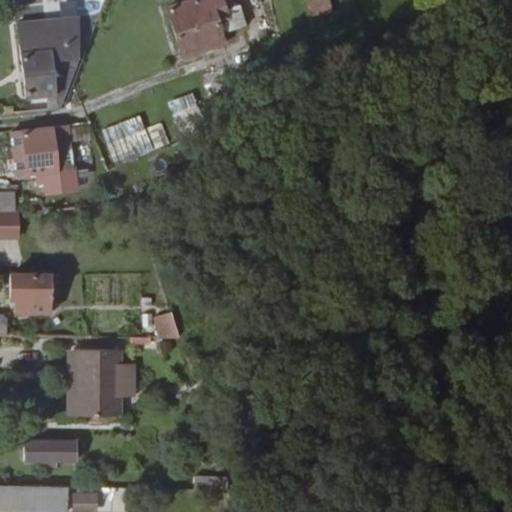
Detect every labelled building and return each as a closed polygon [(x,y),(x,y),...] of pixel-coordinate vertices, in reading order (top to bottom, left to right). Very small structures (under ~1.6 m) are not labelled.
[(173,61),(204,49),(200,35),(208,32),(227,23),(228,26),(236,22),(233,14),(231,15),(224,1),(219,3),(218,0),(178,0),(153,10),(173,61)] [(72,89),(70,10),(9,17),(22,91),(63,84),(63,90),(72,89)] [(200,35),(204,49),(213,46),(208,32),(200,35)] [(195,96),(102,131),(115,166),(208,131),(195,96)] [(71,109),(13,117),(18,159),(76,150),(71,109)] [(0,198),(0,217),(20,218),(20,198),(0,198)] [(24,221),(0,220),(0,245),(24,245),(24,221)] [(63,302),(65,279),(20,279),(20,303),(27,303),(27,315),(64,315),(63,302)] [(155,316),(157,339),(178,337),(176,314),(155,316)] [(0,317),(0,342),(17,342),(17,324),(13,318),(0,317)] [(192,324),(192,344),(211,344),(205,326),(192,324)] [(120,356),(73,355),(73,389),(73,421),(119,422),(120,356)] [(76,470),(77,450),(25,451),(26,471),(76,470)] [(74,487),(73,511),(98,511),(125,511),(126,489),(74,487)] [(65,511),(66,491),(0,491),(0,511),(65,511)]
